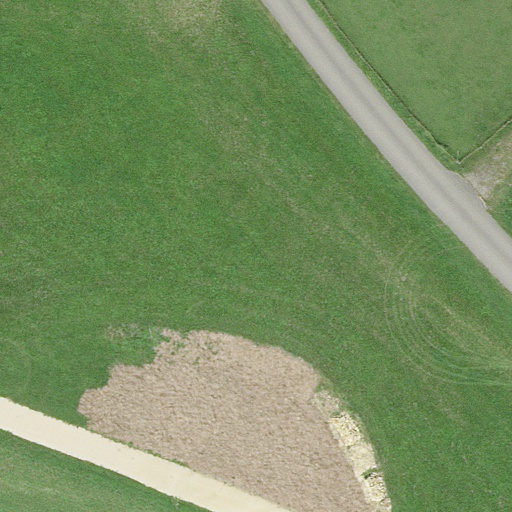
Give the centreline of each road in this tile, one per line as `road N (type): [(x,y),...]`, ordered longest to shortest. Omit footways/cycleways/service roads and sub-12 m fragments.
road 1 (track): [(511,276),(350,103),(281,0)]
road 2 (track): [(0,420),(244,511)]
